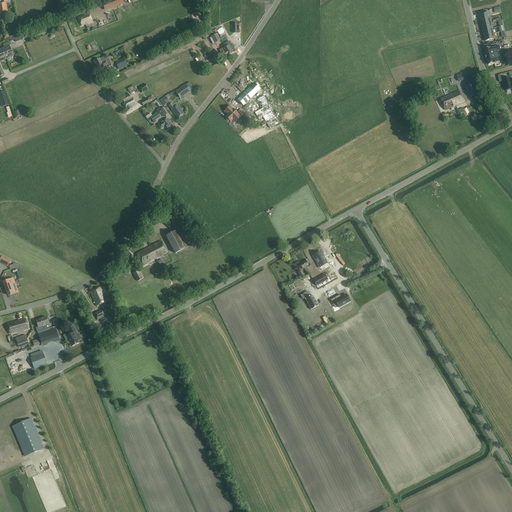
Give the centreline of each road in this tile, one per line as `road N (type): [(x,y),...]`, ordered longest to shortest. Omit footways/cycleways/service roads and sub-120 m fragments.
road 1 (unclassified): [(0,400),(355,209)]
road 2 (unclassified): [(511,466),(355,209)]
road 3 (unclassified): [(0,314),(71,293),(105,272),(133,237),(165,165)]
road 4 (unclassified): [(165,165),(278,0)]
road 5 (unclassified): [(165,165),(95,82),(63,18)]
road 6 (unclassified): [(355,209),(511,122)]
road 7 (unclassified): [(511,120),(482,68),(465,0)]
